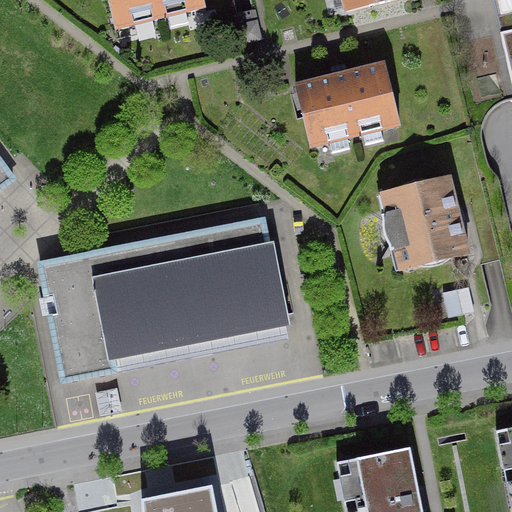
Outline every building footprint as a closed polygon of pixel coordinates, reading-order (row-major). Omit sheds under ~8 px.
[(202,10),(199,0),(105,0),(114,31),(132,27),(134,36),(152,31),(150,22),(166,19),(168,28),(186,23),(184,14),(202,10)] [(399,0),(340,0),(344,14),(399,0)] [(511,0),(489,0),(498,35),(511,32),(511,0)] [(511,32),(498,35),(511,93),(511,32)] [(397,128),(382,66),(293,88),(308,149),(327,145),(329,154),(347,150),(345,140),(361,137),(363,146),(381,141),(379,132),(397,128)] [(0,188),(11,181),(0,165),(0,188)] [(460,232),(454,209),(447,179),(380,196),(385,216),(379,217),(382,236),(388,253),(394,252),(399,272),(465,256),(460,232)] [(110,361),(286,326),(270,245),(265,246),(261,222),(38,266),(61,383),(112,373),(110,361)] [(98,417),(119,413),(115,390),(93,394),(98,417)] [(420,511),(416,490),(408,450),(346,462),(355,511),(420,511)]
